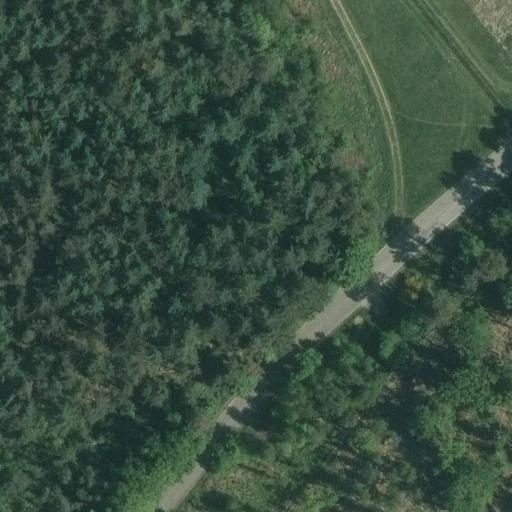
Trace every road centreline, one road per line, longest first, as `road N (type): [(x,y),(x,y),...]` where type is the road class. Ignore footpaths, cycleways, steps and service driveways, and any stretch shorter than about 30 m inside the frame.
road 1 (unclassified): [(154,511),(238,408),(398,240),(511,150)]
road 2 (track): [(323,0),(377,103),(398,240)]
